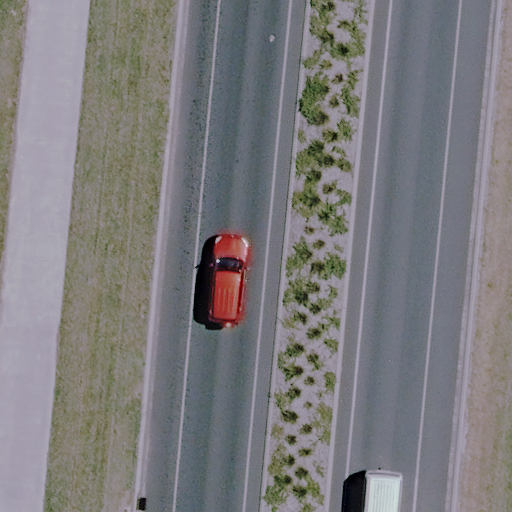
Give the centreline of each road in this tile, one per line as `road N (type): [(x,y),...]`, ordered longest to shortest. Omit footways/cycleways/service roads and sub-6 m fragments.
road 1 (secondary): [(444,0),(395,511)]
road 2 (secondary): [(209,511),(255,0)]
